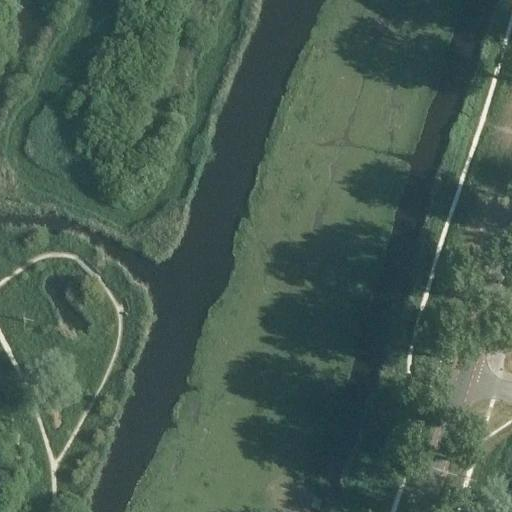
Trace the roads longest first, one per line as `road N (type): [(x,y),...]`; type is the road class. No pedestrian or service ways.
road 1 (unclassified): [(465,374),(511,229)]
road 2 (unclassified): [(417,511),(465,374)]
